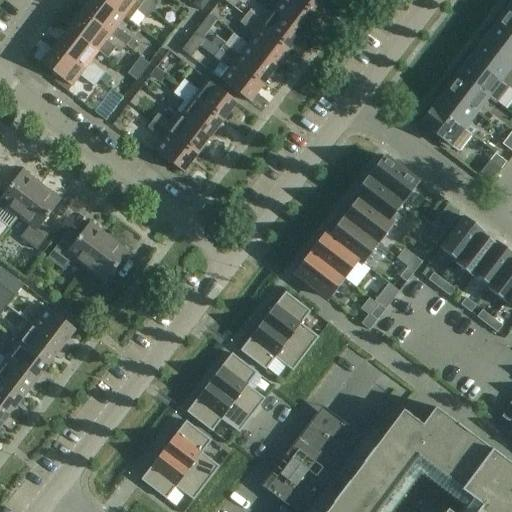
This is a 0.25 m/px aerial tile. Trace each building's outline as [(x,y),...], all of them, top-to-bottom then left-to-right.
[(89,0),(81,11),(80,12),(125,46),(130,50),(136,43),(130,39),(116,27),(124,17),(102,0),(89,0)] [(146,18),(152,11),(137,0),(102,0),(124,17),(128,20),(136,10),(146,18)] [(137,0),(152,11),(157,5),(150,0),(137,0)] [(302,33),(315,16),(294,0),(279,0),(272,10),(302,33)] [(294,0),(315,16),(327,0),(294,0)] [(302,33),(272,10),(265,20),(250,9),(245,16),(289,50),(302,33)] [(511,13),(506,9),(494,26),(511,39),(511,13)] [(80,12),(68,28),(82,39),(98,51),(107,58),(114,48),(120,52),(125,46),(80,12)] [(208,16),(195,33),(202,39),(216,22),(208,16)] [(277,66),(289,50),(245,16),(239,23),(254,34),(246,44),(277,66)] [(511,65),(511,64),(511,39),(494,26),(482,42),(511,65)] [(90,62),(97,52),(98,51),(82,39),(68,28),(55,46),(68,56),(99,80),(104,73),(90,62)] [(215,36),(209,43),(219,50),(263,84),(277,66),(246,44),(238,55),(215,36)] [(482,42),(469,58),(508,87),(511,90),(511,64),(511,65),(482,42)] [(94,87),(99,80),(68,56),(55,46),(41,64),(71,87),(79,75),(94,87)] [(249,102),(263,84),(219,50),(213,57),(220,63),(212,74),(249,102)] [(495,103),(508,87),(469,58),(457,74),(495,103)] [(142,73),(141,72),(133,66),(126,74),(135,80),(136,81),(142,73)] [(495,104),(495,103),(457,74),(444,90),(475,113),(487,98),(495,104)] [(178,87),(222,121),(236,103),(207,80),(198,91),(183,79),(178,87)] [(209,138),(222,121),(178,87),(173,93),(183,101),(176,111),(180,114),(180,115),(209,138)] [(444,90),(433,106),(463,129),(475,113),(444,90)] [(432,107),(419,124),(440,139),(438,142),(448,149),(450,147),(458,153),(470,136),(471,135),(463,129),(433,106),(432,107)] [(209,138),(180,115),(172,125),(157,114),(152,121),(196,155),(209,138)] [(183,173),(196,155),(152,121),(147,128),(161,139),(153,150),(183,173)] [(511,152),(511,141),(506,138),(501,145),(511,152)] [(500,169),(505,163),(494,154),(489,161),(500,169)] [(402,203),(417,183),(383,157),(367,177),(402,203)] [(16,216),(40,185),(21,171),(3,194),(0,191),(0,212),(4,207),(16,216)] [(388,221),(402,203),(367,177),(352,196),(392,226),(392,225),(388,221)] [(40,185),(16,216),(29,226),(20,238),(36,250),(51,230),(42,223),(60,200),(40,185)] [(377,245),(392,226),(352,196),(352,197),(354,198),(356,200),(342,218),(377,245)] [(362,264),(377,245),(342,218),(328,236),(326,234),(324,233),(323,234),(362,264)] [(455,264),(480,231),(463,218),(440,249),(456,261),(454,264),(455,264)] [(443,219),(436,229),(443,234),(450,224),(443,219)] [(61,240),(47,258),(56,265),(63,271),(72,259),(85,268),(108,237),(89,222),(76,239),(70,248),(61,240)] [(435,244),(443,234),(436,229),(434,232),(428,239),(435,244)] [(479,234),(481,232),(480,231),(455,264),(471,277),(496,243),(495,243),(494,245),(479,234)] [(361,265),(362,264),(323,234),(309,253),(343,280),(357,262),(361,265)] [(108,237),(85,268),(103,282),(94,294),(104,302),(119,282),(110,275),(128,252),(108,237)] [(488,289),(511,257),(511,255),(496,243),(471,277),(472,278),(474,275),(488,286),(486,288),(488,289)] [(328,299),(343,280),(309,253),(293,273),(297,276),(306,283),(313,288),(328,299)] [(414,257),(406,267),(413,272),(421,262),(414,257)] [(511,259),(511,258),(511,257),(488,289),(504,302),(511,290),(511,259)] [(0,267),(0,285),(14,296),(22,285),(0,267)] [(406,267),(399,277),(406,282),(413,272),(406,267)] [(432,274),(427,280),(437,288),(442,281),(432,274)] [(442,281),(437,288),(447,296),(452,288),(443,281),(442,281)] [(387,284),(373,302),(377,305),(384,310),(392,300),(398,292),(387,284)] [(0,301),(6,307),(14,296),(0,285),(0,301)] [(300,324),(310,312),(284,292),(262,321),(304,355),(318,338),(300,324)] [(465,298),(459,305),(469,313),(475,306),(465,298)] [(377,305),(369,315),(376,320),(380,316),(384,310),(377,305)] [(45,309),(32,325),(67,351),(72,344),(67,341),(75,331),(45,309)] [(481,310),(476,318),(486,325),(491,318),(481,310)] [(367,315),(360,324),(369,330),(376,320),(369,315),(368,315),(367,315)] [(491,318),(486,325),(495,333),(501,325),(492,319),(491,318)] [(292,372),(304,355),(262,321),(239,351),(265,370),(274,358),(292,372)] [(59,362),(67,351),(32,325),(19,343),(49,365),(54,358),(59,362)] [(19,343),(6,361),(40,387),(46,379),(41,375),(49,365),(19,343)] [(247,386),(256,373),(231,354),(208,383),(251,416),(264,399),(247,386)] [(34,396),(40,387),(6,361),(0,368),(0,383),(5,387),(22,400),(28,392),(34,396)] [(15,409),(22,400),(5,387),(0,383),(0,411),(14,422),(20,413),(15,409)] [(238,433),(251,416),(208,383),(186,413),(211,432),(220,420),(238,433)] [(508,406),(501,417),(502,417),(508,421),(511,415),(511,408),(508,406)] [(511,511),(511,465),(434,407),(434,408),(421,425),(402,410),(325,511),(393,511),(405,497),(395,489),(417,459),(480,506),(476,511),(447,511),(446,510),(444,511),(511,511)] [(301,511),(323,484),(340,496),(346,487),(330,475),(360,437),(331,415),(322,408),(292,447),(261,488),(270,495),(291,511),(301,511)] [(8,430),(14,422),(0,411),(0,430),(3,426),(8,430)] [(201,453),(210,441),(185,421),(163,451),(206,484),(219,467),(201,453)] [(193,501),(206,484),(163,451),(140,480),(165,500),(175,487),(193,501)]
